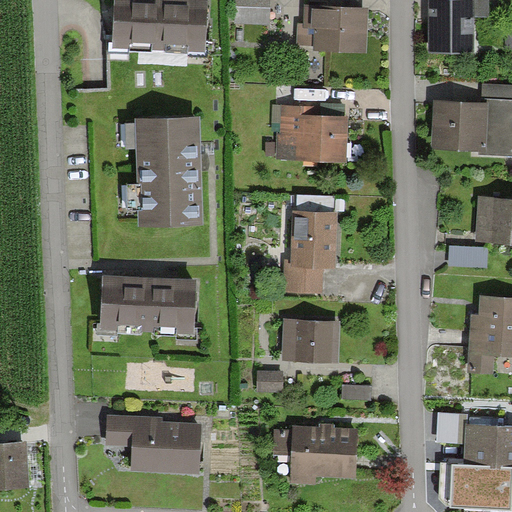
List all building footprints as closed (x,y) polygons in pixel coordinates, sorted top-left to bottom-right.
[(110,0),(109,43),(201,45),(202,0),(110,0)] [(263,0),(232,0),(233,20),(263,21),(263,0)] [(486,0),(429,0),(430,51),(475,51),(474,17),(487,17),(486,0)] [(313,49),(360,51),(362,8),(299,6),(298,24),(314,25),(313,49)] [(511,153),(511,83),(481,83),(481,99),(438,98),(436,145),(478,146),(478,152),(511,153)] [(276,156),(339,159),(341,117),(304,115),(304,108),(278,107),(276,156)] [(193,120),(133,121),(135,226),(195,225),(194,167),(193,120)] [(511,200),(480,199),(478,240),(511,242),(511,200)] [(284,290),(322,291),(322,268),(337,269),(338,213),(293,212),(293,259),(285,259),(284,290)] [(489,247),(450,246),(449,265),(488,267),(489,247)] [(143,279),(98,277),(96,328),(187,331),(189,281),(143,279)] [(511,356),(511,297),(479,296),(478,312),(472,312),(468,373),(495,375),(496,355),(511,356)] [(341,320),(284,319),(283,361),(340,363),(341,320)] [(282,371),(259,371),(259,390),(282,391),(282,371)] [(372,386),(345,385),(344,399),(371,400),(372,386)] [(439,413),(437,442),(466,443),(467,424),(468,414),(439,413)] [(158,418),(104,416),(103,445),(127,446),(126,470),(192,473),(194,424),(158,423),(158,418)] [(511,426),(467,424),(466,443),(465,464),(511,466),(511,426)] [(315,475),(354,476),(356,431),(294,428),(294,434),(277,433),(276,456),(291,457),(289,483),(315,484),(315,475)] [(28,447),(0,448),(0,491),(30,490),(28,447)] [(511,510),(511,506),(511,466),(465,464),(462,464),(440,463),(439,498),(446,507),(511,510)]
